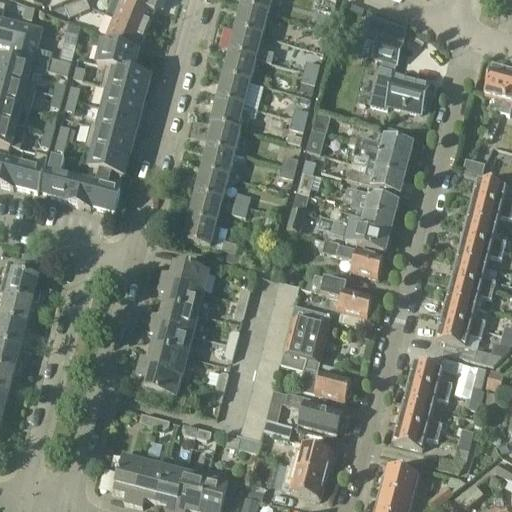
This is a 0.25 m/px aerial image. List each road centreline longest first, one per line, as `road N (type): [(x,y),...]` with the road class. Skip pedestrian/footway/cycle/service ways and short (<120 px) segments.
road 1 (residential): [(349,511),(470,34)]
road 2 (residential): [(141,265),(203,0)]
road 3 (residential): [(91,252),(26,500)]
road 4 (residential): [(76,511),(141,265)]
